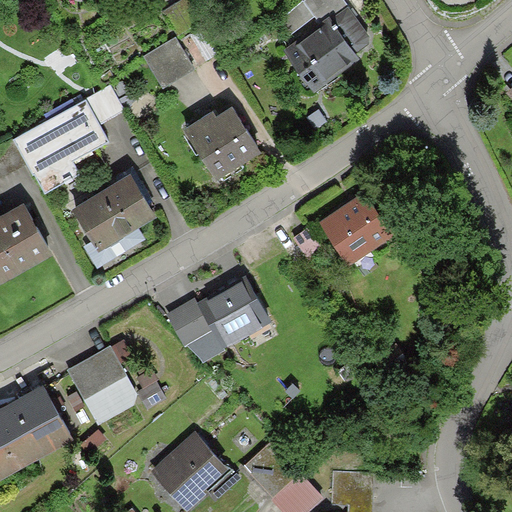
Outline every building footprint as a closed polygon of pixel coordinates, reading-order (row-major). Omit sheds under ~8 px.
[(201,10),(193,0),(164,0),(162,1),(178,25),(201,10)] [(312,7),(321,18),(329,14),(346,0),(345,0),(293,0),(285,7),(295,20),(312,7)] [(354,45),(329,14),(321,18),(287,45),(313,77),(354,45)] [(218,41),(203,17),(190,25),(205,49),(218,41)] [(188,58),(171,31),(145,47),(162,74),(188,58)] [(82,90),(98,117),(124,102),(107,74),(82,90)] [(98,117),(82,90),(11,132),(25,155),(44,186),(70,169),(64,159),(59,163),(53,153),(83,134),(89,143),(107,132),(98,117)] [(256,137),(232,101),(215,112),(210,104),(184,121),(214,165),(256,137)] [(0,170),(25,155),(11,132),(0,139),(0,170)] [(152,204),(126,165),(72,201),(94,234),(84,241),(96,259),(138,231),(130,219),(152,204)] [(392,231),(366,194),(322,223),(348,261),(392,231)] [(0,266),(47,240),(23,198),(0,210),(0,266)] [(310,228),(295,239),(313,264),(328,253),(310,228)] [(203,302),(216,324),(227,343),(250,329),(247,325),(268,313),(247,276),(203,302)] [(209,326),(195,301),(172,314),(186,340),(190,337),(196,349),(205,344),(198,332),(209,326)] [(108,335),(64,359),(82,391),(126,367),(108,335)] [(67,426),(40,379),(0,402),(0,455),(41,432),(45,439),(67,426)] [(156,383),(135,394),(144,410),(165,399),(156,383)] [(200,473),(222,454),(196,425),(153,463),(185,500),(207,482),(200,473)] [(255,468),(279,445),(267,432),(239,458),(251,471),(255,468)] [(274,487),(297,465),(279,445),(255,468),(274,487)] [(200,473),(207,482),(213,489),(235,470),(222,454),(200,473)] [(297,465),(274,487),(269,491),(289,511),(292,511),(319,487),(297,465)] [(369,506),(370,472),(336,471),(335,504),(369,506)]
